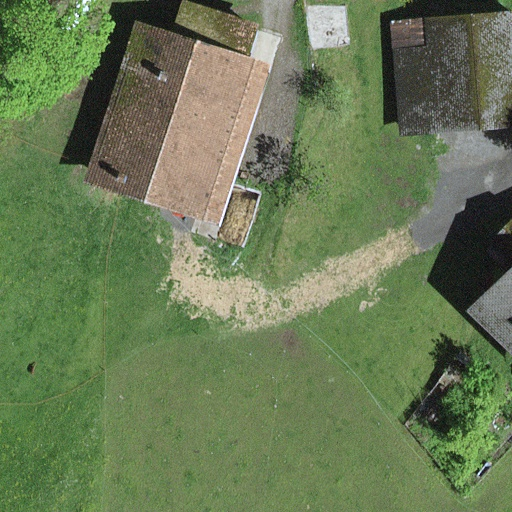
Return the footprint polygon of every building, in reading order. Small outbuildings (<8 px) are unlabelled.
[(200,209),(258,31),(189,9),(177,46),(145,36),(99,177),(200,209)] [(511,120),(511,15),(471,18),(480,124),(511,120)] [(430,23),(437,127),(480,124),(471,18),(430,23)] [(396,26),(404,130),(437,127),(430,23),(396,26)] [(511,225),(496,242),(511,257),(511,225)] [(511,270),(482,302),(511,330),(511,270)]
